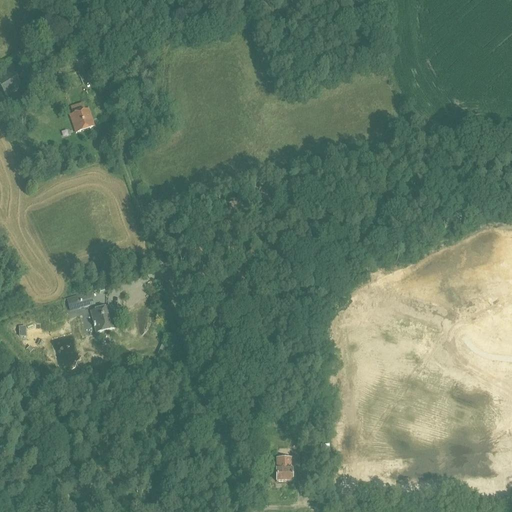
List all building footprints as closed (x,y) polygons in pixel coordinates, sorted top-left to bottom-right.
[(0,77),(0,85),(7,97),(21,88),(10,71),(0,77)] [(69,116),(76,134),(94,127),(88,109),(85,111),(83,103),(70,108),(73,115),(69,116)] [(76,297),(79,310),(95,305),(91,293),(76,297)] [(90,312),(95,333),(114,329),(109,307),(90,312)] [(157,354),(167,359),(172,348),(163,343),(157,354)] [(446,402),(445,422),(455,422),(455,403),(446,402)] [(300,472),(300,482),(314,482),(313,455),(302,456),(302,472),(300,472)] [(276,470),(276,482),(292,482),(292,469),(291,469),(291,461),(291,462),(290,459),(276,460),(277,470),(276,470)]
